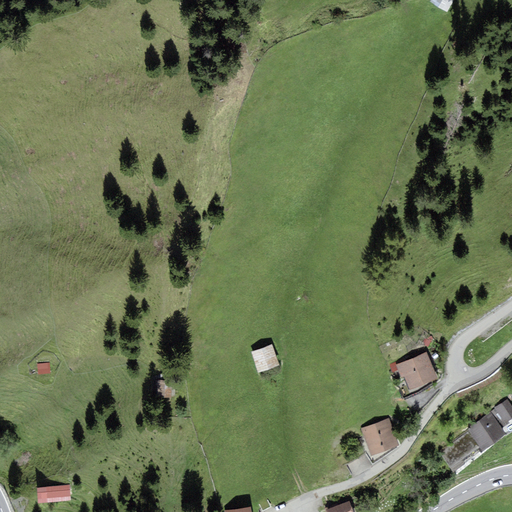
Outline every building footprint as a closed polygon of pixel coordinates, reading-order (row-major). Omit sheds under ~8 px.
[(454,0),(430,0),(430,1),(447,12),(454,0)] [(271,344),(251,351),(259,373),(279,366),(271,344)] [(427,352),(396,365),(401,378),(405,377),(410,390),(438,378),(427,352)] [(52,365),(41,366),(42,375),(53,374),(52,365)] [(157,379),(156,399),(171,400),(172,380),(157,379)] [(511,405),(507,398),(494,407),(505,423),(511,418),(511,405)] [(506,433),(490,412),(479,420),(495,441),(506,433)] [(390,417),(361,428),(371,455),(400,444),(390,417)] [(482,451),(495,441),(479,420),(466,430),(467,431),(438,452),(453,471),(481,450),(482,451)] [(38,503),(71,501),(70,484),(36,487),(38,503)] [(353,511),(349,501),(326,509),(326,511),(353,511)]
